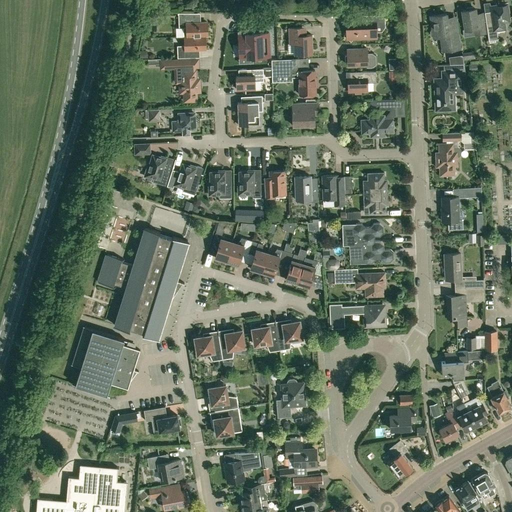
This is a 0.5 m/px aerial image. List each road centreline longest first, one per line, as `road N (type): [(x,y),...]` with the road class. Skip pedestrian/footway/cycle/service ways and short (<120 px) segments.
road 1 (residential): [(223,136),(216,83),(221,25),(326,20),(334,139)]
road 2 (residential): [(209,511),(185,327),(303,306)]
road 3 (secondary): [(31,253),(85,96),(107,0)]
road 4 (secondary): [(82,0),(31,253)]
road 5 (residential): [(416,341),(427,326),(418,156)]
road 6 (residential): [(418,156),(413,6)]
